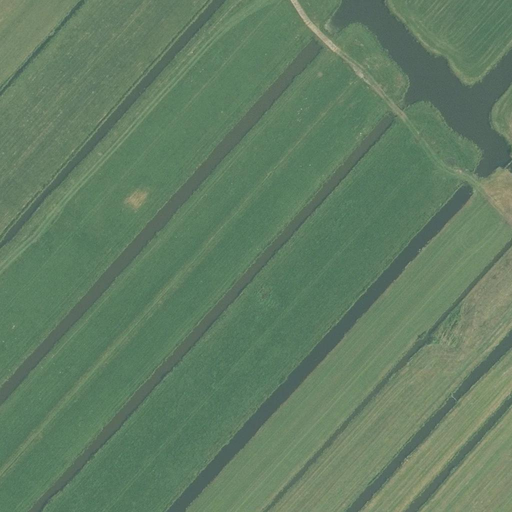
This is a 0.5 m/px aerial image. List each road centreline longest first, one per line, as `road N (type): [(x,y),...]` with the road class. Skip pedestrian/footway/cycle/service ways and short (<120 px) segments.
road 1 (track): [(251,0),(0,272)]
road 2 (track): [(480,190),(385,97),(380,62),(369,52),(334,49),(294,0)]
